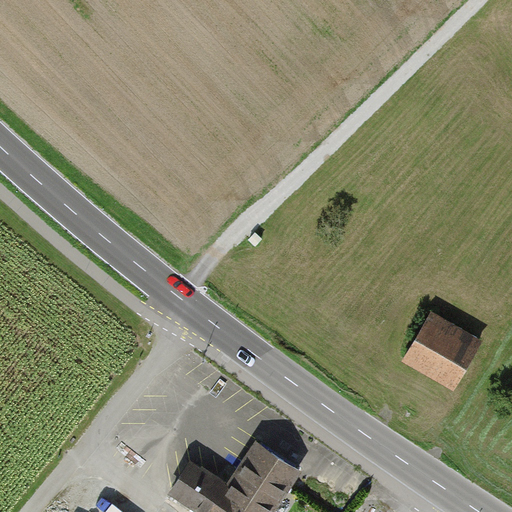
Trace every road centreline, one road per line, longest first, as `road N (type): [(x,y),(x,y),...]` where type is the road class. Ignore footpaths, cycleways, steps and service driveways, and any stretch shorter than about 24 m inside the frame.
road 1 (primary): [(481,511),(193,310),(0,144)]
road 2 (track): [(193,310),(32,511)]
road 3 (track): [(286,176),(180,299)]
